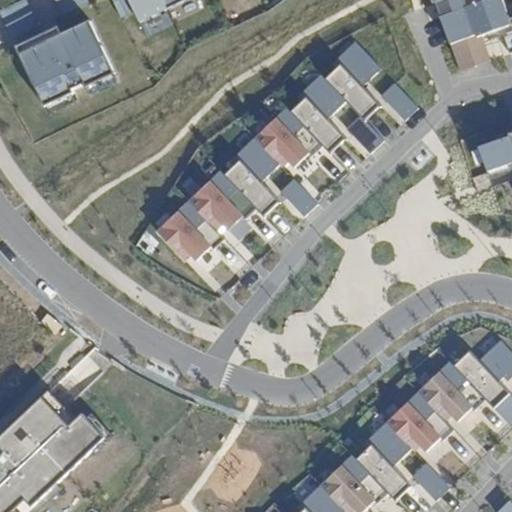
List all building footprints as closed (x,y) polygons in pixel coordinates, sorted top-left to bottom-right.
[(26,0),(25,0),(3,11),(15,37),(39,26),(26,0)] [(56,0),(63,14),(87,3),(85,0),(56,0)] [(111,0),(120,18),(134,11),(128,0),(111,0)] [(128,0),(134,11),(139,23),(166,10),(161,0),(128,0)] [(161,0),(166,10),(187,0),(161,0)] [(433,0),(434,3),(437,2),(451,41),(462,72),(491,61),(482,36),(502,29),(511,54),(511,53),(511,16),(509,17),(503,0),(433,0)] [(0,44),(15,37),(3,11),(0,12),(0,44)] [(20,54),(45,108),(74,94),(72,91),(84,85),(86,89),(115,75),(89,22),(64,34),(46,42),(20,54)] [(369,81),(381,69),(356,43),(337,61),(333,65),(337,69),(326,80),(322,75),(299,97),(303,101),(291,112),(287,108),(271,124),(258,137),(244,150),(233,161),(237,165),(225,176),(221,172),(204,188),(192,200),(158,232),(185,261),(191,255),(198,262),(212,248),(215,251),(226,240),(217,231),(223,225),(229,231),(243,218),(246,221),(258,210),(266,218),(276,209),(282,203),(262,183),(281,165),(283,167),(289,161),(295,168),(310,154),(312,157),(323,146),(332,155),(348,140),(329,120),(347,102),(366,122),(377,112),(382,107),(363,87),(369,81)] [(388,102),(406,121),(421,107),(397,82),(382,96),(388,102)] [(353,136),(372,154),(385,142),(366,122),(361,117),(348,130),(353,136)] [(511,133),(510,134),(510,136),(480,148),(489,173),(511,164),(511,133)] [(511,164),(489,173),(492,180),(511,172),(511,164)] [(319,205),(295,180),(282,193),(287,198),(305,217),(319,205)] [(487,401),(511,427),(511,395),(500,382),(505,378),(508,382),(511,378),(511,352),(502,342),(480,362),(471,352),(455,367),(487,401)] [(451,363),(419,393),(446,422),(452,416),(459,423),(473,409),(475,412),(487,401),(455,367),(451,363)] [(0,511),(27,511),(56,485),(92,451),(104,439),(87,420),(82,415),(75,421),(65,411),(55,400),(48,392),(0,437),(0,443),(2,446),(6,450),(0,456),(0,511)] [(419,393),(388,424),(412,449),(415,452),(421,446),(427,453),(441,439),(444,442),(455,431),(446,422),(419,393)] [(104,439),(92,451),(96,455),(114,438),(92,415),(87,420),(104,439)] [(389,493),(397,502),(412,487),(393,467),(412,449),(388,424),(364,446),(368,450),(357,461),(389,493)] [(353,456),(321,486),(345,511),(350,511),(354,509),(357,511),(363,511),(375,502),(377,504),(389,493),(357,461),(353,456)] [(426,464),(413,477),(418,482),(437,502),(450,489),(426,464)] [(56,485),(27,511),(36,511),(60,489),(56,485)] [(345,511),(321,486),(297,509),(300,511),(345,511)] [(511,511),(511,502),(510,501),(498,511),(511,511)]
